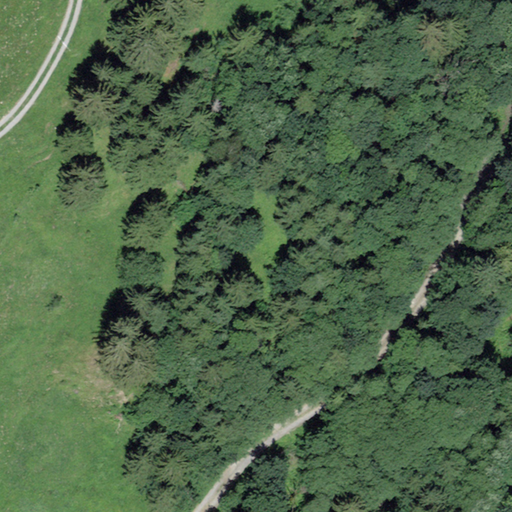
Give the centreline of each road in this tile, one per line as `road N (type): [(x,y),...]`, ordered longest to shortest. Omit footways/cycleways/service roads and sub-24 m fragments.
road 1 (track): [(200,511),(245,448),(366,363),(425,284),(495,157),(511,144)]
road 2 (track): [(0,128),(52,53),(72,0)]
